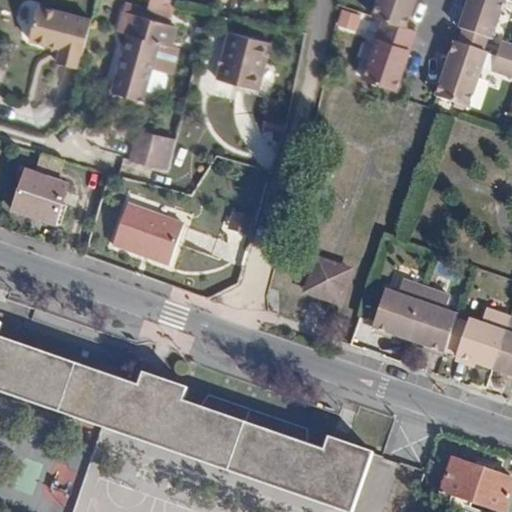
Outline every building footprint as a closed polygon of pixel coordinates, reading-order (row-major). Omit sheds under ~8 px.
[(412,0),(377,0),(373,15),(385,18),(404,25),(412,0)] [(503,0),(468,0),(463,21),(495,31),(503,0)] [(348,10),(345,29),(358,31),(361,12),(348,10)] [(164,48),(166,43),(180,47),(185,28),(129,11),(123,30),(138,35),(136,40),(164,48)] [(107,26),(54,12),(45,47),(73,55),(70,71),(93,77),(107,26)] [(404,25),(385,18),(367,76),(399,86),(416,28),(404,25)] [(239,35),(231,65),(274,75),(282,46),(239,35)] [(164,48),(136,40),(120,91),(148,100),(164,48)] [(511,77),(511,42),(499,41),(495,75),(511,77)] [(484,62),(453,52),(441,92),(472,102),(484,62)] [(270,93),(274,75),(231,65),(227,82),(270,93)] [(193,119),(154,108),(146,137),(186,148),(193,119)] [(272,120),(270,132),(289,138),(292,125),(272,120)] [(71,185),(32,171),(18,210),(38,216),(57,223),(71,185)] [(306,197),(293,194),(290,208),(302,211),(306,197)] [(254,214),(242,211),(238,230),(249,233),(254,214)] [(192,233),(135,213),(120,255),(149,265),(177,275),(192,233)] [(345,311),(358,268),(320,256),(305,297),(345,311)] [(410,335),(427,286),(402,277),(397,290),(388,287),(376,322),(410,335)] [(427,286),(410,335),(445,347),(457,312),(447,308),(452,294),(427,286)] [(489,364),(506,317),(481,308),(477,321),(467,318),(455,352),(489,364)] [(511,319),(506,317),(489,364),(511,371),(511,319)] [(322,450),(306,445),(309,437),(307,428),(204,393),(199,407),(179,400),(184,387),(140,371),(135,384),(0,336),(0,328),(2,323),(0,322),(0,391),(339,511),(350,511),(366,467),(372,452),(327,436),(322,450)] [(511,511),(511,495),(511,490),(511,477),(485,468),(454,457),(442,490),(503,511),(511,511)]
